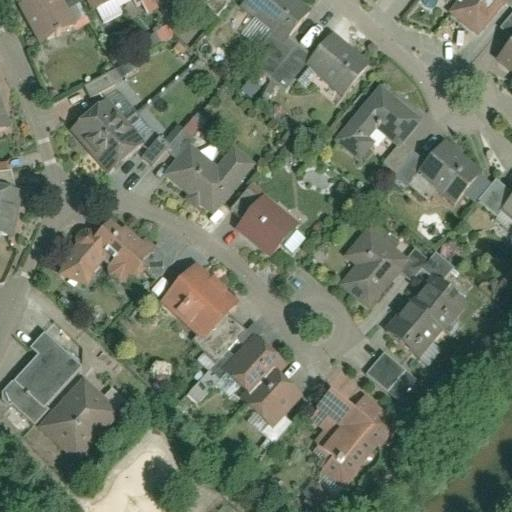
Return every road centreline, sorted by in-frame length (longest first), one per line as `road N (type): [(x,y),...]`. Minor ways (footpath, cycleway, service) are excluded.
road 1 (residential): [(69,189),(177,219),(309,337)]
road 2 (residential): [(69,189),(0,49)]
road 3 (residential): [(6,327),(69,189)]
road 4 (residential): [(351,0),(458,107)]
